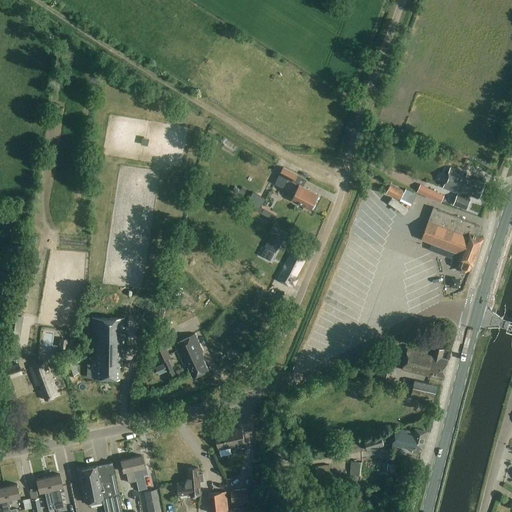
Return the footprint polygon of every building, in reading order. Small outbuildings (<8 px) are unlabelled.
[(279,175),(294,183),(298,175),(284,167),(279,175)] [(442,188),(468,197),(469,194),(479,198),(484,184),(466,177),(467,174),(450,168),(442,188)] [(400,201),(405,191),(391,184),(390,185),(386,182),(382,192),(400,201)] [(291,200),(311,210),(319,195),(300,185),(291,200)] [(410,206),(416,194),(406,189),(405,191),(400,201),(410,206)] [(425,196),(440,203),(444,196),(429,189),(425,196)] [(259,209),(265,200),(254,193),(248,202),(259,209)] [(466,210),(470,201),(457,196),(454,205),(466,210)] [(401,215),(404,210),(388,198),(384,204),(401,215)] [(431,213),(421,239),(444,248),(441,254),(450,257),(453,251),(460,254),(458,261),(460,261),(458,266),(460,270),(465,272),(470,270),(472,266),(473,267),(479,251),(484,238),(479,236),(483,226),(479,225),(464,219),(433,207),(431,213)] [(285,240),(288,234),(273,225),(270,232),(285,240)] [(270,239),(266,246),(266,248),(275,253),(282,241),(272,235),(270,239)] [(290,282),(294,285),(298,278),(296,277),(308,255),(295,248),(278,278),(289,284),(290,282)] [(23,316),(8,314),(3,342),(17,345),(23,316)] [(124,356),(124,335),(120,335),(120,327),(124,327),(124,319),(92,318),(91,364),(96,365),(96,378),(119,378),(119,356),(124,356)] [(209,370),(201,353),(203,352),(195,335),(174,344),(185,368),(188,367),(193,378),(209,370)] [(152,345),(160,362),(170,358),(162,340),(152,345)] [(433,356),(427,354),(428,351),(408,346),(402,370),(430,377),(431,374),(443,377),(448,359),(441,358),(443,349),(435,347),(433,356)] [(74,364),(74,361),(75,360),(74,356),(62,359),(67,377),(79,373),(76,364),(74,364)] [(163,363),(166,369),(170,378),(176,375),(169,360),(163,363)] [(58,395),(45,361),(29,367),(36,385),(39,384),(42,390),(39,391),(41,398),(44,397),(45,400),(58,395)] [(2,369),(6,380),(22,374),(18,363),(2,369)] [(391,370),(381,370),(381,383),(391,384),(391,370)] [(411,397),(433,402),(437,386),(414,381),(411,397)] [(215,434),(219,450),(245,444),(241,428),(215,434)] [(395,433),(392,445),(406,448),(405,450),(409,451),(410,448),(413,449),(412,453),(418,454),(419,450),(422,451),(426,433),(415,430),(414,433),(406,431),(406,433),(400,431),(395,433)] [(367,449),(384,445),(381,434),(364,439),(335,447),(338,457),(367,449)] [(130,458),(135,481),(143,479),(141,468),(144,467),(141,455),(130,458)] [(135,481),(130,458),(120,460),(122,472),(125,471),(128,482),(135,481)] [(401,464),(361,461),(361,462),(351,461),(349,475),(352,475),(352,481),(359,482),(360,480),(365,481),(365,482),(376,483),(377,482),(399,484),(401,464)] [(84,502),(88,501),(89,506),(103,503),(104,511),(121,511),(118,495),(117,495),(111,463),(78,469),(84,502)] [(325,472),(324,464),(313,465),(314,472),(325,472)] [(199,475),(198,468),(188,469),(189,478),(186,483),(178,484),(179,496),(191,494),(191,495),(201,495),(200,482),(204,481),(203,474),(199,475)] [(59,474),(47,477),(51,494),(55,493),(54,489),(62,487),(59,474)] [(44,491),(48,509),(48,510),(54,508),(53,500),(51,494),(47,477),(35,480),(38,492),(44,491)] [(16,484),(4,487),(8,504),(12,503),(11,498),(19,497),(16,484)] [(0,500),(1,501),(3,511),(10,511),(10,510),(8,504),(4,487),(0,487),(0,500)] [(144,492),(148,511),(160,511),(156,489),(144,492)] [(232,503),(248,501),(247,490),(231,491),(232,503)] [(61,494),(65,507),(72,505),(68,491),(61,494)] [(222,511),(220,492),(209,493),(210,511),(222,511)] [(40,511),(38,498),(37,499),(31,500),(33,511),(40,511)] [(27,499),(21,500),(23,510),(29,509),(27,499)] [(53,500),(54,508),(61,507),(59,499),(53,500)]
